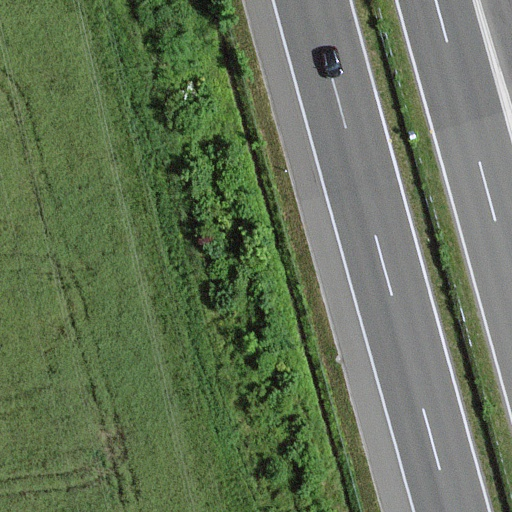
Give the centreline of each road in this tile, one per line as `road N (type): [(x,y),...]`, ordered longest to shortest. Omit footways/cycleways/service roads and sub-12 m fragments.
road 1 (motorway): [(313,0),(455,511)]
road 2 (motorway): [(511,268),(438,0)]
road 3 (motorway): [(511,117),(464,0)]
